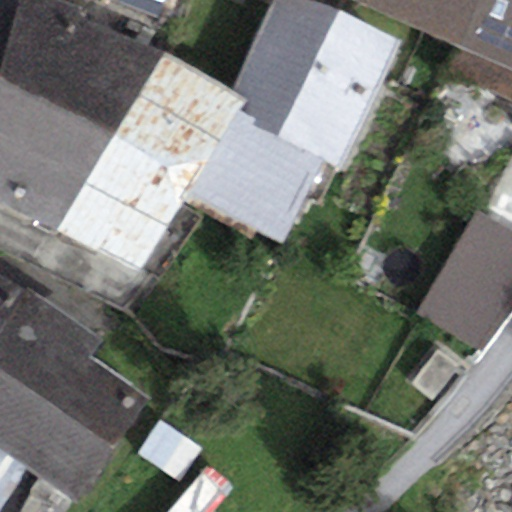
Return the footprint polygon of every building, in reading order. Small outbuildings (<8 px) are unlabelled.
[(18,0),(0,61),(0,201),(55,229),(163,52),(48,0),(18,0)] [(306,0),(273,0),(233,89),(248,96),(187,185),(282,237),(322,158),(343,166),(399,41),(306,0)] [(357,0),(459,44),(479,0),(357,0)] [(511,0),(479,0),(459,44),(447,69),(511,99),(511,0)] [(233,89),(163,52),(55,229),(136,270),(187,185),(248,96),(233,89)] [(511,301),(511,233),(477,214),(419,314),(478,346),(511,301)] [(0,322),(25,286),(0,273),(0,322)] [(100,336),(25,286),(0,322),(0,448),(78,500),(150,397),(90,353),(100,336)] [(161,422),(139,452),(180,482),(202,452),(161,422)]
